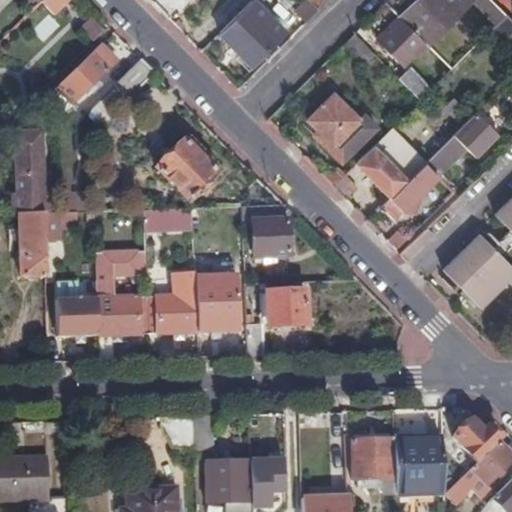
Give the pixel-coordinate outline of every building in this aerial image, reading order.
[(46,0),(21,0),(12,9),(24,22),(46,0)] [(72,0),(46,0),(59,13),(72,0)] [(307,23),(321,10),(310,0),(309,0),(298,12),(307,23)] [(310,0),(321,10),(328,3),(324,0),(310,0)] [(508,16),(492,0),(418,0),(378,41),(405,69),(473,2),(497,26),(508,16)] [(255,2),(222,35),(253,66),(271,48),(253,30),(267,15),(255,2)] [(494,29),(511,46),(511,19),(508,16),(497,26),(494,29)] [(375,55),(355,35),(344,46),(364,66),(375,55)] [(114,59),(103,48),(58,90),(70,102),(114,59)] [(155,75),(142,62),(115,89),(129,102),(155,75)] [(502,88),(507,83),(500,77),(496,82),(502,88)] [(319,131),(347,158),(377,127),(365,115),(360,119),(335,95),(309,120),(319,131)] [(97,105),(83,114),(93,130),(107,120),(97,105)] [(482,141),(492,131),(476,114),(466,123),(482,141)] [(16,216),(21,216),(46,215),(52,214),(51,202),(48,200),(46,134),(43,134),(43,128),(27,127),(27,134),(18,134),(18,194),(15,194),(16,216)] [(358,165),(391,198),(408,181),(384,157),(402,137),(394,129),(358,165)] [(426,164),(439,176),(473,142),(461,129),(426,164)] [(315,135),(342,164),(347,158),(319,131),(315,135)] [(205,152),(190,138),(186,142),(184,141),(158,169),(190,202),(196,197),(200,201),(202,198),(199,194),(217,174),(201,158),(205,152)] [(327,179),(335,187),(350,172),(342,164),(327,179)] [(395,220),(439,176),(426,164),(408,181),(391,198),(382,207),(395,220)] [(511,197),(495,215),(511,232),(511,267),(479,236),(445,272),(481,308),(507,282),(511,286),(511,197)] [(301,223),(287,208),(244,209),(244,229),(254,229),(255,259),(246,260),(247,285),(265,285),(264,259),(291,258),(289,223),(301,223)] [(194,230),(194,211),(145,212),(145,231),(194,230)] [(79,213),(63,214),(52,214),(46,215),(47,240),(64,240),(63,228),(80,228),(79,213)] [(23,278),(48,277),(47,240),(46,215),(21,216),(23,278)] [(402,256),(409,263),(434,237),(427,230),(402,256)] [(388,242),(397,251),(408,240),(399,231),(388,242)] [(149,335),(199,333),(197,290),(196,276),(174,277),(174,297),(148,298),(149,335)] [(59,284),(59,301),(81,301),(80,283),(59,284)] [(197,290),(199,333),(240,332),(239,295),(206,296),(206,290),(197,290)] [(306,292),(267,293),(268,327),(308,327),(306,292)] [(101,362),(116,361),(115,336),(149,335),(148,298),(98,300),(100,337),(101,362)] [(59,338),(100,337),(98,300),(81,301),(59,301),(58,301),(59,338)] [(250,357),(264,356),(262,327),(248,327),(250,357)] [(195,419),(196,451),(196,454),(213,454),(212,418),(195,419)] [(195,419),(161,420),(161,430),(174,452),(196,451),(195,419)] [(497,446),(501,442),(488,428),(483,433),(472,422),(453,441),(477,466),(497,446)] [(395,443),(395,441),(353,442),(355,482),(385,481),(386,498),(397,497),(397,496),(395,443)] [(443,442),(395,443),(397,496),(445,496),(443,442)] [(477,466),(445,496),(452,502),(477,478),(486,488),(511,463),(511,460),(497,446),(477,466)] [(49,459),(0,461),(0,504),(51,503),(49,459)] [(285,463),(251,464),(253,504),(253,510),(272,510),(272,494),(286,494),(285,463)] [(253,504),(251,464),(207,465),(208,505),(253,504)] [(511,511),(511,482),(493,501),(503,511),(511,511)] [(178,511),(178,490),(133,492),(133,511),(178,511)] [(347,500),(303,501),(303,511),(349,511),(349,500),(347,500)]
